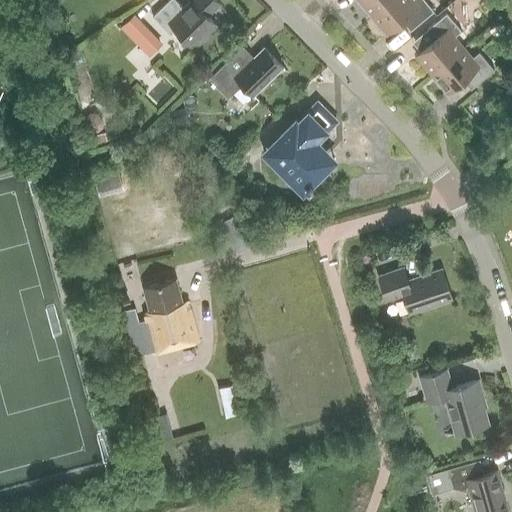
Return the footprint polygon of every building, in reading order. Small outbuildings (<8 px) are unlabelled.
[(168,0),(152,16),(169,34),(175,28),(194,48),(205,36),(204,35),(216,24),(207,15),(219,3),(215,0),(190,0),(191,0),(183,8),(175,0),(168,0)] [(358,0),(371,15),(388,0),(358,0)] [(388,0),(371,15),(387,33),(407,17),(415,26),(434,10),(424,0),(388,0)] [(415,54),(431,73),(463,47),(454,37),(461,30),(446,12),(427,28),(435,38),(415,54)] [(282,66),(263,47),(238,72),(227,60),(209,78),(228,97),(241,84),(253,95),(282,66)] [(471,57),(463,47),(431,73),(447,92),(467,75),(475,85),(494,69),(479,51),(471,57)] [(336,157),(317,138),(335,120),(317,102),(298,122),(295,119),(263,151),(302,190),(336,157)] [(183,108),(170,112),(174,125),(187,121),(183,108)] [(90,112),(84,117),(84,123),(91,131),(98,131),(102,127),(103,120),(96,113),(90,112)] [(94,178),(99,195),(123,188),(117,165),(107,167),(109,174),(94,178)] [(238,211),(217,222),(233,251),(254,239),(238,211)] [(407,279),(403,266),(378,275),(386,299),(403,293),(409,313),(452,298),(441,268),(407,279)] [(155,351),(197,340),(187,300),(182,301),(176,277),(143,286),(150,312),(144,313),(146,320),(138,322),(135,308),(124,311),(127,324),(135,355),(155,350),(155,351)] [(455,432),(488,423),(480,396),(483,396),(478,379),(451,386),(446,369),(420,376),(427,401),(445,395),(455,432)] [(166,413),(157,415),(163,438),(172,436),(166,413)] [(479,458),(447,468),(427,473),(432,492),(452,487),(470,491),(476,511),(507,511),(496,470),(484,474),(479,458)]
